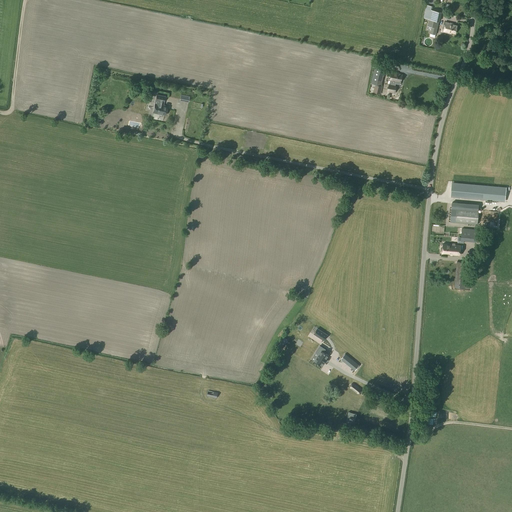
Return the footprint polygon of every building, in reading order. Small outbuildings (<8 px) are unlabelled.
[(427,5),(424,18),(429,19),(428,26),(432,27),(430,34),(436,35),(441,12),(432,10),(432,7),(427,5)] [(445,23),(443,32),(451,33),(455,34),(456,26),(445,23)] [(379,69),(373,92),(380,94),(382,87),(381,86),(385,71),(379,69)] [(389,84),(387,91),(394,93),(396,86),(394,86),(395,84),(400,85),(402,75),(392,73),(390,80),(392,81),(391,85),(389,84)] [(155,104),(153,113),(166,115),(168,106),(163,105),(163,102),(164,103),(165,97),(157,95),(156,101),(159,102),(158,105),(155,104)] [(505,191),(451,186),(450,197),(504,201),(505,191)] [(451,209),(450,222),(477,224),(478,212),(451,209)] [(462,228),(461,240),(475,242),(476,230),(462,228)] [(443,244),(442,254),(460,255),(460,245),(443,244)] [(456,261),(454,288),(465,288),(467,262),(456,261)] [(312,336),(322,342),(326,337),(316,331),(312,336)] [(310,355),(316,346),(307,340),(301,349),(310,355)] [(326,349),(320,346),(315,353),(318,355),(314,362),(321,366),(324,362),(324,363),(326,359),(328,355),(324,352),(326,349)] [(344,354),(340,359),(355,370),(359,366),(344,354)] [(351,384),(349,386),(350,389),(357,394),(360,394),(361,391),(361,389),(353,384),(351,384)] [(347,413),(318,405),(315,415),(344,423),(347,413)]
